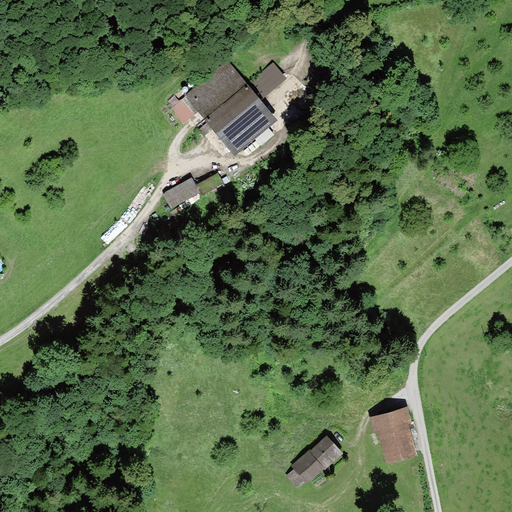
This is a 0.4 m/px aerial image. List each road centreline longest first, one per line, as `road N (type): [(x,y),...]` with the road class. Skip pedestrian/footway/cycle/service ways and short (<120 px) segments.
road 1 (track): [(0,341),(58,302),(155,207),(212,171),(276,146),(334,0)]
road 2 (track): [(0,60),(170,5)]
road 3 (track): [(420,348),(414,392),(439,511)]
road 4 (residential): [(511,263),(420,348)]
